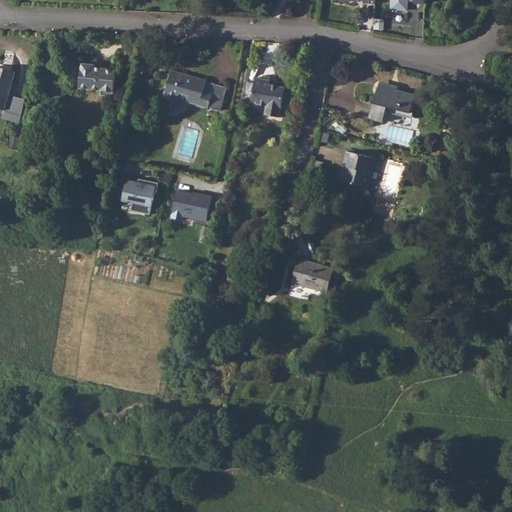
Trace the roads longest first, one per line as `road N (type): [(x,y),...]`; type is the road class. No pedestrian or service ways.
road 1 (residential): [(0,16),(327,34)]
road 2 (residential): [(293,208),(327,34)]
road 3 (unknown): [(250,28),(221,186)]
road 4 (residential): [(327,34),(451,61)]
